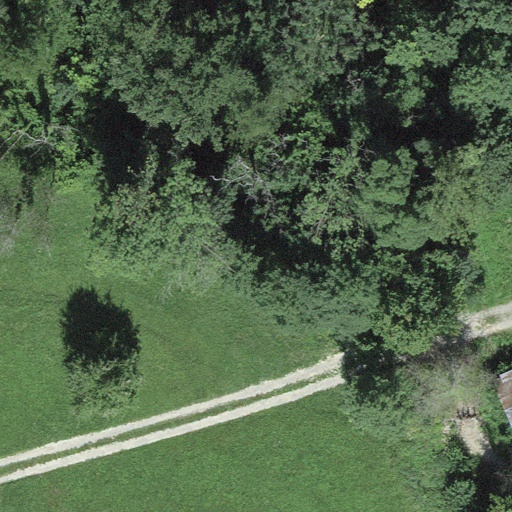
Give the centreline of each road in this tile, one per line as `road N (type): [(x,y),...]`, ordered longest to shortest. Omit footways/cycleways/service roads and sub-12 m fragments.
road 1 (track): [(511,304),(0,455)]
road 2 (track): [(0,276),(131,325),(203,396)]
